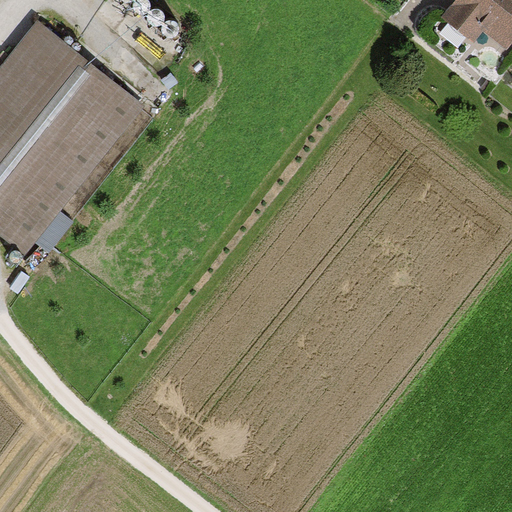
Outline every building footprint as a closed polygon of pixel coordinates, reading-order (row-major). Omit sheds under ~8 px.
[(147,0),(132,0),(131,7),(136,13),(144,13),(149,7),(147,0)] [(511,0),(455,0),(442,18),(474,42),(483,31),(508,49),(511,43),(511,0)] [(161,12),(154,8),(147,11),(145,19),(150,25),(158,25),(163,19),(161,12)] [(140,102),(38,21),(0,69),(0,229),(24,248),(140,102)] [(176,25),(169,21),(162,24),(160,32),(165,38),(173,39),(178,33),(176,25)]
